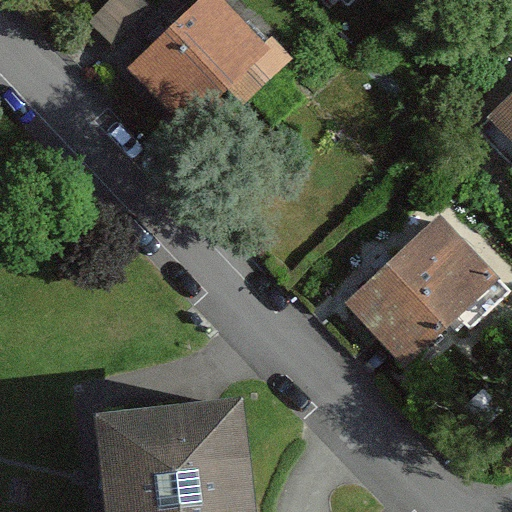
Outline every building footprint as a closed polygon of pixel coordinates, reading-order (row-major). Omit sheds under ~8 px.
[(116,35),(145,0),(109,0),(95,17),(116,35)] [(213,0),(199,0),(128,70),(184,126),(223,88),(242,107),(290,60),(269,38),(260,47),(213,0)] [(511,93),(489,117),(478,106),(459,125),(507,171),(511,165),(511,93)] [(436,219),(350,304),(390,343),(407,361),(457,312),(475,329),(511,291),(511,273),(503,264),(492,275),(436,219)] [(250,511),(238,401),(96,417),(106,511),(250,511)]
